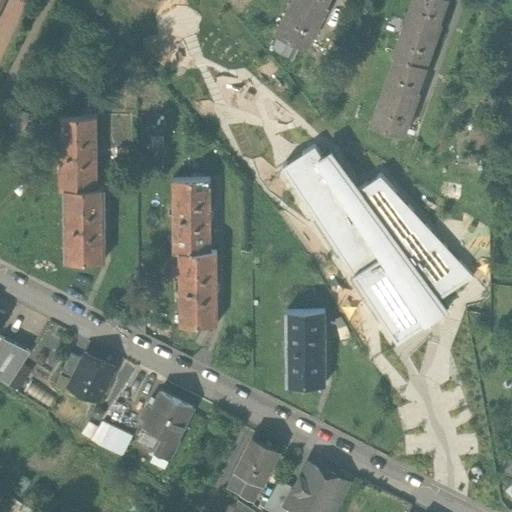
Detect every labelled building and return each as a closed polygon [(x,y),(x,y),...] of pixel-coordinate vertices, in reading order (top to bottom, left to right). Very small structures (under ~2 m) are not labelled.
[(291,0),(273,33),(310,52),(337,0),(291,0)] [(411,0),(392,54),(396,55),(428,67),(452,0),(411,0)] [(396,55),(370,126),(406,139),(432,68),(428,67),(396,55)] [(97,115),(59,116),(60,190),(66,190),(66,189),(97,189),(97,188),(97,115)] [(311,149),(284,166),(397,343),(447,312),(438,297),(471,277),(380,175),(359,188),(331,149),(316,158),(311,149)] [(210,177),(173,178),(173,252),(179,252),(179,251),(211,251),(211,250),(210,177)] [(97,188),(97,189),(66,189),(66,190),(66,262),(104,262),(103,188),(97,188)] [(211,250),(211,251),(179,251),(179,252),(180,325),(217,324),(217,250),(211,250)] [(325,385),(324,310),(287,310),(287,385),(325,385)] [(209,334),(203,330),(195,345),(201,348),(209,334)] [(36,357),(56,368),(69,345),(49,333),(36,357)] [(31,351),(2,336),(0,339),(0,379),(8,385),(31,351)] [(59,373),(62,374),(71,379),(82,359),(69,353),(59,373)] [(116,369),(85,353),(82,359),(71,379),(67,386),(98,403),(116,369)] [(66,388),(67,386),(71,379),(62,374),(58,383),(66,388)] [(193,407),(160,390),(152,405),(147,403),(140,416),(145,419),(143,424),(164,434),(156,449),(158,450),(171,457),(179,439),(177,438),(193,407)] [(135,435),(102,417),(89,439),(101,446),(102,445),(123,457),(135,435)] [(281,451),(255,437),(238,468),(253,476),(250,482),(248,481),(240,496),(253,503),(281,451)] [(171,457),(158,450),(154,457),(155,459),(166,465),(171,457)] [(325,471),(307,461),(295,483),(286,499),(290,501),(300,507),(309,511),(332,511),(348,483),(337,477),(338,475),(327,469),(325,471)] [(286,499),(295,483),(279,474),(261,505),(272,511),(283,511),(290,501),(286,499)] [(256,511),(257,511),(237,499),(229,511),(256,511)]
